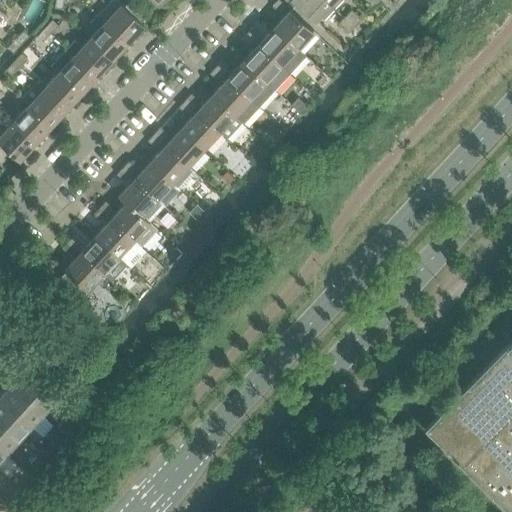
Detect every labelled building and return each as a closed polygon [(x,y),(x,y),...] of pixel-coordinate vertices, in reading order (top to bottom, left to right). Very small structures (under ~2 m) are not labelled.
[(62,8),(63,0),(55,0),(54,7),(62,8)] [(140,22),(145,16),(131,3),(126,9),(116,0),(110,0),(96,16),(126,43),(143,25),(140,22)] [(286,6),(279,0),(276,0),(271,5),(277,10),(282,10),(286,6)] [(333,9),(323,0),(292,0),(314,20),(318,15),(323,19),(333,9)] [(323,0),(333,9),(340,0),(323,0)] [(312,30),(289,9),(273,26),(296,48),(312,30)] [(360,19),(351,10),(345,17),(354,25),(360,19)] [(126,43),(96,16),(90,23),(98,30),(89,40),(111,60),(126,43)] [(354,25),(345,17),(338,24),(348,32),(354,25)] [(50,33),(57,24),(52,19),(45,28),(50,33)] [(258,36),(258,31),(252,26),(246,33),(254,40),(258,36)] [(296,48),(273,26),(258,43),(289,73),(304,57),(295,48),(296,48)] [(42,41),(50,33),(45,28),(37,36),(42,41)] [(21,44),(29,35),(23,30),(15,39),(21,44)] [(254,40),(246,33),(240,39),(246,44),(251,44),(254,40)] [(12,53),(21,44),(15,39),(6,48),(12,53)] [(111,60),(89,40),(82,47),(74,39),(66,49),(96,76),(111,60)] [(289,73),(258,43),(242,60),(274,90),(289,73)] [(96,76),(66,49),(51,65),(59,72),(80,93),(96,76)] [(19,67),(27,58),(21,53),(13,61),(19,67)] [(227,69),(227,64),(221,59),(215,66),(223,74),(227,69)] [(274,90),(242,60),(227,77),(259,106),(274,90)] [(11,75),(19,67),(13,61),(6,69),(11,75)] [(223,74),(215,66),(209,73),(215,78),(220,78),(223,74)] [(80,93),(59,72),(43,89),(64,110),(80,93)] [(259,106),(227,77),(211,93),(241,122),(242,121),(243,123),(259,106)] [(64,110),(43,89),(35,82),(20,99),(28,106),(27,106),(49,126),(64,110)] [(196,103),(196,98),(190,93),(184,100),(192,107),(196,103)] [(241,122),(211,93),(196,110),(219,131),(227,138),(241,122)] [(192,107),(184,100),(178,106),(184,111),(189,111),(192,107)] [(49,126),(27,106),(12,123),(34,143),(49,126)] [(219,131),(196,110),(180,127),(203,148),(219,131)] [(34,143),(12,123),(0,135),(0,143),(18,160),(34,143)] [(165,137),(165,132),(159,127),(153,134),(161,141),(165,137)] [(203,148),(180,127),(165,144),(188,165),(203,148)] [(161,141),(153,134),(147,140),(153,145),(158,145),(161,141)] [(188,165),(165,144),(149,161),(176,186),(192,170),(187,165),(188,165)] [(134,171),(134,166),(128,160),(122,167),(130,175),(134,171)] [(176,186),(149,161),(133,178),(161,203),(176,186)] [(130,175),(122,167),(116,174),(121,179),(126,179),(130,175)] [(161,203),(133,178),(117,195),(125,202),(154,231),(156,229),(146,219),(161,203)] [(111,211),(110,206),(105,201),(99,208),(107,215),(111,211)] [(154,231),(125,202),(110,218),(133,239),(140,245),(154,231)] [(107,215),(99,208),(93,214),(99,220),(103,219),(107,215)] [(133,239),(110,218),(94,235),(117,256),(133,239)] [(117,256),(94,235),(79,251),(101,273),(117,256)] [(78,299),(101,273),(79,251),(79,252),(68,241),(62,248),(73,258),(63,269),(65,271),(59,277),(62,284),(78,299)] [(506,511),(511,511),(511,339),(423,429),(506,511)] [(23,370),(10,384),(42,413),(55,399),(23,370)] [(42,413),(10,384),(0,394),(0,399),(30,427),(42,413)] [(30,427),(0,399),(0,424),(17,440),(30,427)] [(72,429),(62,421),(57,427),(66,435),(72,429)] [(17,440),(0,424),(0,448),(5,453),(17,440)] [(66,435),(57,427),(51,432),(61,441),(66,435)] [(47,456),(38,447),(32,453),(42,462),(47,456)] [(42,462),(32,453),(26,459),(36,468),(42,462)] [(23,482),(13,473),(8,479),(17,488),(23,482)] [(17,488),(8,479),(2,485),(12,494),(17,488)]
